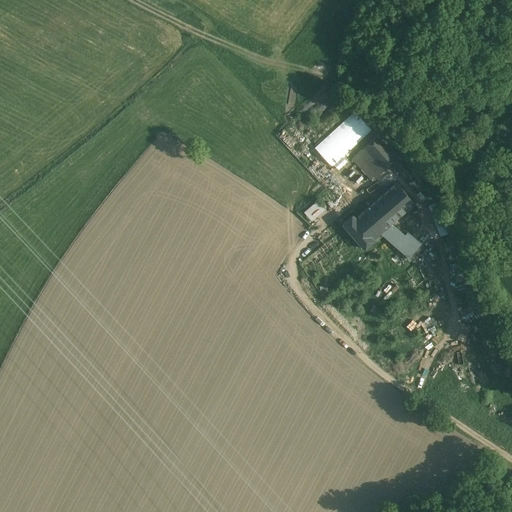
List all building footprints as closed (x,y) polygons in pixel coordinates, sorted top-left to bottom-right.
[(372,130),(353,110),(314,146),(333,167),(372,130)] [(400,155),(379,132),(352,156),(373,179),(400,155)] [(414,203),(396,181),(353,216),(371,238),(414,203)] [(311,222),(325,209),(316,200),(303,212),(311,222)] [(371,238),(353,216),(344,224),(362,245),(371,238)] [(392,287),(388,302),(404,307),(408,291),(392,287)]
